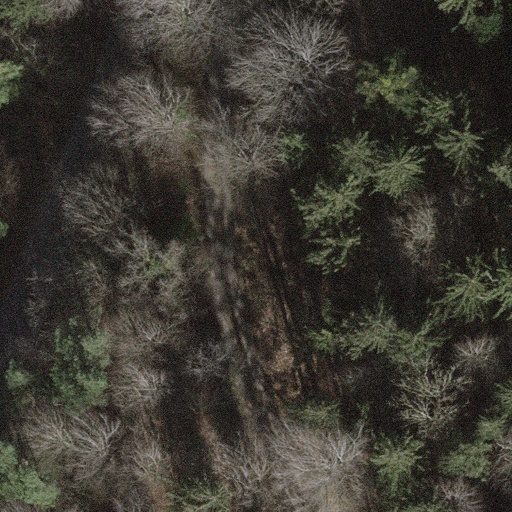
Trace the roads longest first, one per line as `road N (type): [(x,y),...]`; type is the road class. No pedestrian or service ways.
road 1 (track): [(305,511),(273,448),(213,252),(216,56),(240,0)]
road 2 (unclassified): [(0,326),(146,0)]
